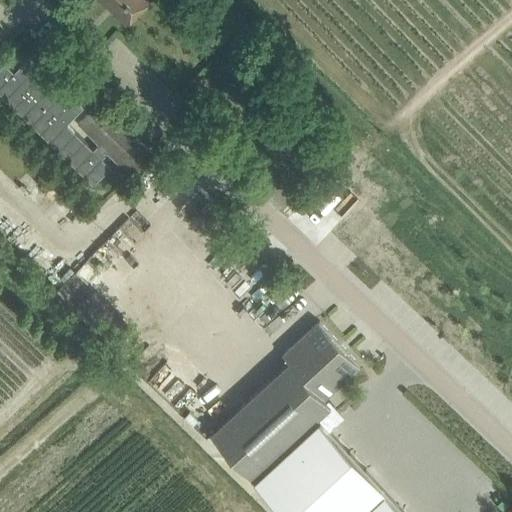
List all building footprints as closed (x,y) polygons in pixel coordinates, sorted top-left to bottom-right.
[(103,0),(127,23),(149,0),(103,0)] [(67,124),(78,113),(84,106),(31,55),(14,72),(5,64),(0,69),(0,93),(94,185),(111,167),(103,158),(109,152),(133,175),(154,154),(101,101),(79,123),(100,143),(93,149),(67,124)] [(256,188),(280,210),(296,193),(272,170),(256,188)] [(212,433),(252,478),(317,418),(332,404),(325,397),(361,365),(320,320),(284,354),(290,361),(212,433)] [(406,511),(321,419),(255,479),(284,511),(406,511)]
